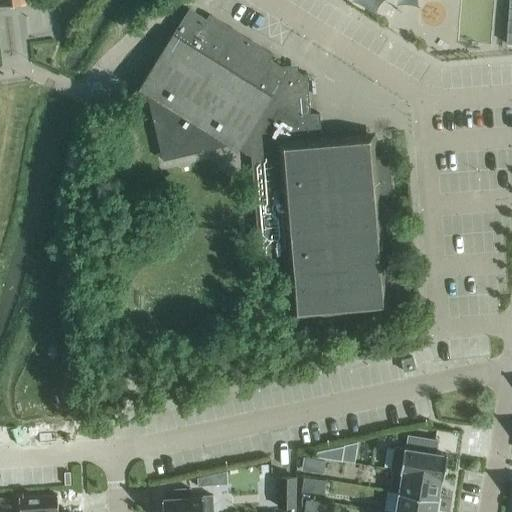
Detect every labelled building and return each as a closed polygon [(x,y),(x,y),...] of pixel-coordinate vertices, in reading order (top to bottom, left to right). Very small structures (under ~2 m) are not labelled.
[(235,145),(239,147),(287,70),(269,59),(272,55),(210,16),(207,20),(189,9),(144,81),(141,87),(147,91),(163,161),(235,145)] [(287,70),(239,147),(240,149),(250,155),(252,179),(259,261),(290,258),(295,313),(385,306),(385,301),(401,299),(394,229),(388,156),(372,157),(371,136),(321,141),(319,113),(310,114),(308,98),(308,78),(299,73),(297,76),(287,70)] [(412,357),(402,359),(404,371),(415,368),(412,357)] [(394,446),(390,468),(393,469),(441,477),(443,477),(447,454),(447,451),(435,449),(436,439),(407,435),(405,444),(405,448),(394,446)] [(314,451),(313,456),(339,460),(341,445),(314,451)] [(303,469),(322,472),(324,461),(305,458),(303,469)] [(393,469),(389,491),(399,492),(437,499),(441,477),(393,469)] [(212,473),(197,477),(197,486),(212,485),(212,473)] [(305,476),(302,489),(325,493),(327,480),(305,476)] [(278,477),(278,506),(295,506),(296,477),(278,477)] [(190,488),(173,489),(174,497),(162,498),(162,511),(213,511),(212,494),(190,496),(190,488)] [(434,511),(437,499),(399,492),(395,511),(434,511)] [(56,511),(56,503),(20,504),(19,511),(70,511),(71,511),(69,511),(56,511)]
